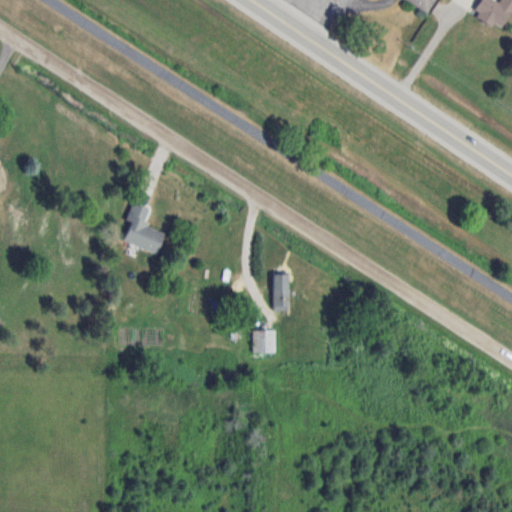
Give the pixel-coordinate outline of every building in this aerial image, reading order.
[(404,0),(428,14),(436,0),(404,0)] [(499,32),(511,11),(511,0),(500,0),(498,3),(493,0),(481,0),(472,14),(499,32)] [(122,240),(156,253),(164,233),(144,225),(151,209),(132,202),(125,220),(130,222),(122,240)] [(273,271),(273,310),(289,310),(289,271),(273,271)] [(275,352),(275,329),(251,329),(251,352),(275,352)]
